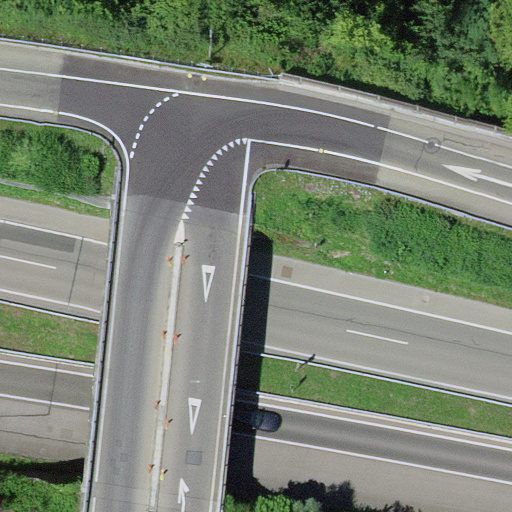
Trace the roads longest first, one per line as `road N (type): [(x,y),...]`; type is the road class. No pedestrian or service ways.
road 1 (trunk): [(194,118),(161,174),(119,511)]
road 2 (trunk): [(184,511),(219,217),(218,153),(194,118)]
road 3 (trunk): [(511,187),(321,130),(194,118)]
road 4 (motorway): [(310,320),(0,254)]
road 5 (motorway): [(0,381),(290,429)]
road 6 (trunk): [(290,429),(511,471)]
road 7 (trunk): [(511,365),(310,320)]
road 8 (trunk): [(194,118),(0,85)]
